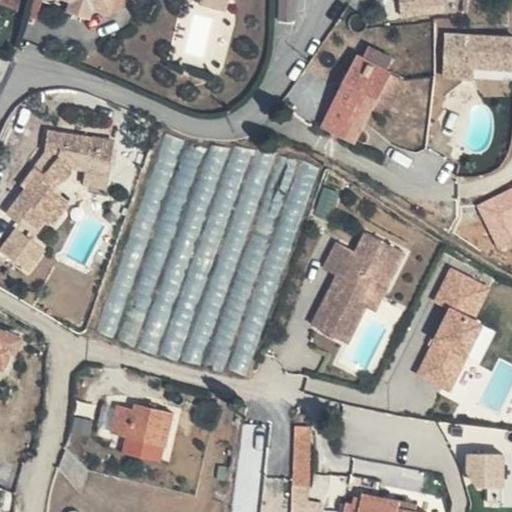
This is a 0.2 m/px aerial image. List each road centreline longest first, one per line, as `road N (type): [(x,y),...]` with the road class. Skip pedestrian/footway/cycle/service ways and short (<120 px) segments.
road 1 (residential): [(0,107),(25,79),(66,75),(203,131),(238,130),(335,0)]
road 2 (residential): [(55,331),(100,352),(416,429),(449,464)]
road 3 (residential): [(35,511),(38,473),(56,424),(55,331)]
